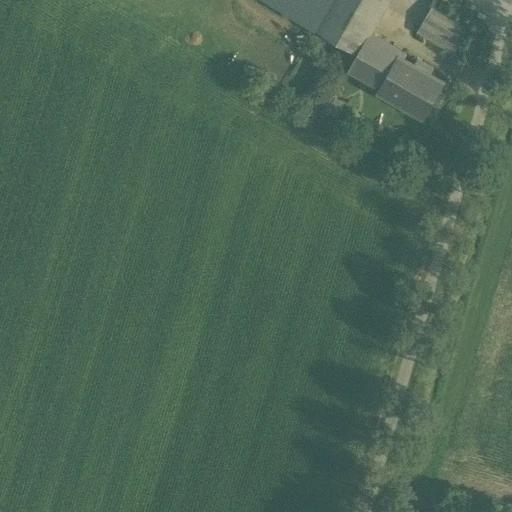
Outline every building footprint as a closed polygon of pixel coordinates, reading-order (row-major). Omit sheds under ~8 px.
[(266,0),(317,28),(332,0),(266,0)] [(332,0),(317,28),(358,52),(359,50),(369,32),(387,0),(332,0)] [(467,26),(432,6),(418,30),(453,50),(467,26)] [(403,52),(369,32),(359,50),(392,69),(399,56),(400,57),(403,52)] [(400,57),(399,56),(392,69),(380,90),(421,114),(441,80),(400,57)]
